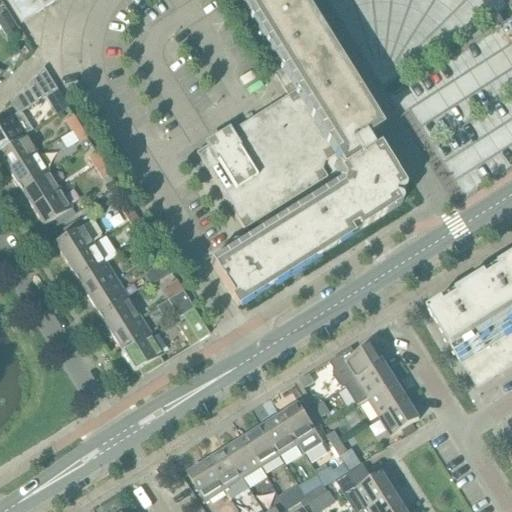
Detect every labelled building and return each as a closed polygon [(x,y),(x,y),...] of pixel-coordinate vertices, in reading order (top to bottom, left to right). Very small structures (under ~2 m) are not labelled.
[(37,0),(7,0),(21,22),(43,9),(37,0)] [(37,0),(43,9),(57,0),(37,0)] [(379,130),(298,0),(226,0),(227,1),(228,1),(266,62),(287,97),(229,134),(228,132),(206,146),(207,147),(196,154),(243,231),(253,225),(258,233),(210,264),(237,308),(399,207),(400,206),(401,205),(402,204),(402,203),(402,202),(402,201),(402,200),(401,199),(400,198),(399,197),(394,196),(395,193),(399,194),(401,194),(402,194),(403,193),(404,192),(404,191),(405,190),(405,189),(404,187),(404,186),(379,146),(378,147),(371,135),(379,130)] [(7,14),(0,18),(0,27),(5,36),(16,29),(7,14)] [(18,29),(10,34),(17,45),(25,40),(18,29)] [(43,69),(26,86),(37,103),(46,98),(57,91),(43,69)] [(16,115),(0,125),(0,151),(25,136),(31,132),(21,116),(16,115)] [(73,117),(65,122),(72,132),(79,128),(73,117)] [(79,128),(72,132),(78,143),(86,138),(79,128)] [(25,136),(0,151),(0,158),(8,172),(37,154),(25,136)] [(37,154),(8,172),(20,190),(48,173),(37,154)] [(95,154),(88,158),(95,169),(102,164),(95,154)] [(102,164),(95,169),(101,180),(109,175),(102,164)] [(48,173),(20,190),(31,209),(59,191),(48,173)] [(59,191),(31,209),(43,228),(71,210),(59,191)] [(130,208),(122,213),(129,224),(136,219),(130,208)] [(136,219),(129,224),(135,234),(143,230),(136,219)] [(82,226),(53,244),(65,263),(94,246),(101,241),(102,237),(93,223),(83,229),(82,226)] [(94,246),(65,263),(77,282),(105,264),(117,256),(106,238),(101,241),(94,246)] [(152,245),(145,249),(151,260),(159,255),(152,245)] [(459,361),(462,365),(511,333),(511,259),(500,267),(498,264),(484,273),(486,276),(457,294),(455,291),(441,300),(443,303),(428,312),(458,361),(459,361)] [(105,264),(77,282),(88,300),(117,282),(105,264)] [(154,272),(159,281),(170,274),(165,265),(154,272)] [(175,281),(168,286),(175,297),(182,292),(175,281)] [(117,282),(88,300),(100,318),(128,301),(117,282)] [(193,311),(193,310),(182,292),(175,297),(167,302),(173,311),(178,320),(182,318),(193,311)] [(128,301),(100,318),(111,337),(139,319),(128,301)] [(185,323),(178,327),(184,337),(190,348),(209,336),(196,316),(185,323)] [(139,319),(111,337),(122,354),(120,355),(121,356),(151,337),(139,319)] [(511,333),(462,365),(477,389),(511,367),(511,333)] [(151,337),(121,356),(133,375),(144,368),(148,374),(163,365),(159,359),(163,356),(151,337)] [(345,389),(384,365),(372,345),(355,356),(351,349),(329,363),(330,364),(334,370),(333,374),(335,378),(338,384),(342,387),(345,389)] [(357,407),(367,400),(396,383),(384,365),(345,389),(357,407)] [(309,376),(299,382),(303,390),(314,383),(309,376)] [(407,401),(396,383),(367,400),(379,419),(407,401)] [(407,401),(379,419),(391,438),(419,420),(407,401)] [(322,403),(315,408),(321,418),(329,414),(322,403)] [(301,405),(280,418),(298,446),(304,456),(323,444),(311,425),(313,424),(301,405)] [(280,418),(262,429),(279,457),(298,446),(280,418)] [(262,429),(243,441),(261,469),(279,457),(262,429)] [(326,438),(333,448),(340,443),(334,433),(326,438)] [(243,441),(225,452),(243,480),(261,469),(243,441)] [(347,453),(340,443),(333,448),(339,458),(347,453)] [(225,452),(207,463),(224,492),(231,502),(249,491),(243,480),(225,452)] [(207,463),(187,475),(205,504),(224,492),(207,463)] [(362,465),(349,474),(338,480),(335,482),(353,511),(363,511),(394,493),(382,474),(372,480),(362,465)] [(331,468),(317,477),(323,486),(324,489),(335,482),(338,480),(349,474),(344,466),(334,473),(331,468)] [(323,486),(317,477),(299,488),(305,498),(312,493),(323,486)] [(324,489),(323,486),(312,493),(317,501),(327,494),(324,489)] [(298,487),(279,499),(286,511),(287,511),(306,500),(305,498),(299,488),(298,487)] [(404,511),(405,511),(394,493),(363,511),(404,511)] [(325,511),(337,505),(330,494),(310,505),(313,511),(325,511)]
